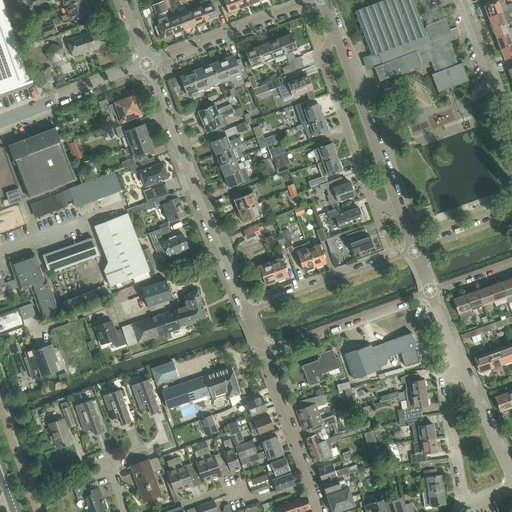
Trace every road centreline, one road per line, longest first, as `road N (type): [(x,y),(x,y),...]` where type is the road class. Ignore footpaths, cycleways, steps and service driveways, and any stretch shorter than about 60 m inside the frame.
road 1 (residential): [(146,64),(248,313)]
road 2 (residential): [(333,32),(322,58),(372,201),(399,213)]
road 3 (residential): [(399,213),(333,32)]
road 4 (residential): [(146,64),(315,0)]
road 5 (residential): [(414,252),(248,313)]
road 6 (residential): [(266,348),(430,292)]
road 7 (unclassified): [(0,120),(146,64)]
road 8 (residential): [(466,508),(448,381),(459,362)]
road 9 (residential): [(310,484),(263,359),(266,348)]
road 10 (residential): [(463,0),(511,125)]
road 11 (residential): [(511,479),(459,362)]
road 12 (residential): [(189,504),(230,493),(260,499),(310,484)]
